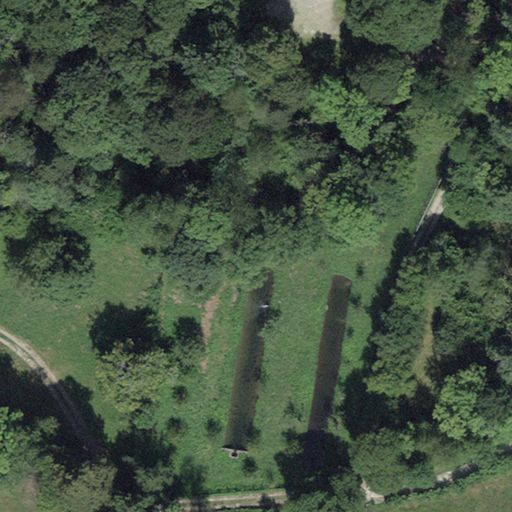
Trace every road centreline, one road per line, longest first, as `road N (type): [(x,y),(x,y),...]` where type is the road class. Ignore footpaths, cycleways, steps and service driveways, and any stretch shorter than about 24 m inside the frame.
road 1 (track): [(366,484),(386,334),(415,239),(449,166),(459,87),(365,0)]
road 2 (track): [(366,484),(456,474),(511,448)]
